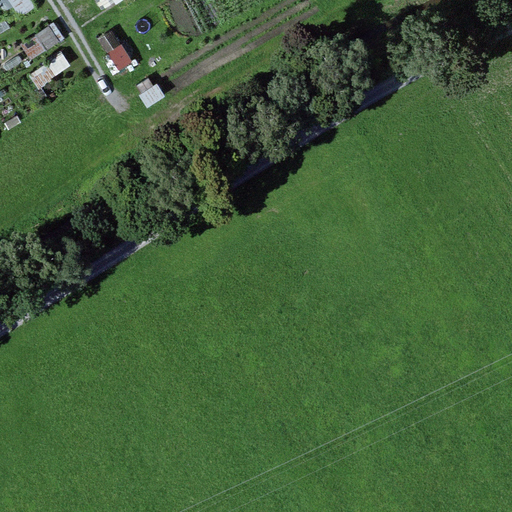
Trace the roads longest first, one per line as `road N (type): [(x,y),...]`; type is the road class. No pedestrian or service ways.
road 1 (track): [(0,335),(242,177),(446,58),(511,32)]
road 2 (track): [(55,0),(116,106)]
